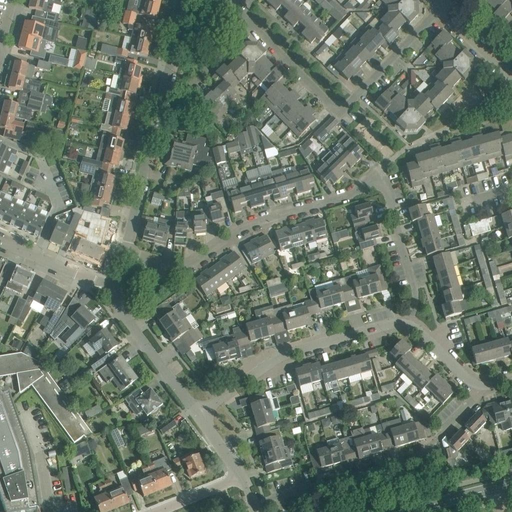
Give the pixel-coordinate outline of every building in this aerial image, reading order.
[(54,1),(48,0),(30,0),(29,9),(36,11),(34,17),(54,22),(56,14),(51,12),(54,1)] [(275,0),(270,5),(276,11),(281,6),(283,9),(291,0),(275,0)] [(291,0),(283,9),(288,13),(284,18),(288,22),(305,4),(302,1),(301,0),(291,0)] [(377,17),(381,21),(393,32),(395,29),(397,31),(406,22),(409,25),(417,16),(417,4),(412,0),(380,0),(376,5),(379,7),(383,3),(388,8),(388,14),(384,18),(380,14),(377,17)] [(496,12),(507,0),(476,0),(480,4),(483,0),(496,12)] [(505,18),(511,11),(511,2),(509,0),(507,0),(496,12),(493,16),(505,27),(509,22),(505,18)] [(156,20),(160,6),(147,2),(139,1),(137,10),(135,9),(132,11),(131,13),(125,12),(124,17),(137,20),(138,15),(156,20)] [(365,1),(356,10),(367,10),(370,6),(365,1)] [(307,4),(305,4),(288,22),(294,28),(298,23),(301,25),(311,14),(313,12),(310,9),(310,7),(307,4)] [(332,9),(343,19),(346,15),(336,5),(332,9)] [(83,10),(80,20),(83,21),(81,29),(93,32),(98,13),(83,10)] [(317,20),(311,14),(301,25),(306,30),(301,35),(305,38),(320,23),(322,21),(319,18),(317,20)] [(357,15),(365,22),(370,17),(367,14),(357,15)] [(346,20),(351,24),(351,23),(354,26),(357,23),(354,20),(355,20),(350,16),(346,20)] [(22,23),(21,30),(23,30),(22,35),(46,42),(49,29),(59,32),(61,24),(54,23),(54,22),(34,17),(32,17),(34,18),(32,24),(30,24),(25,22),(25,24),(22,23)] [(135,25),(137,20),(124,17),(122,24),(128,25),(128,27),(129,30),(132,31),(130,38),(150,43),(154,29),(135,25)] [(346,20),(339,27),(343,31),(351,24),(346,20)] [(398,37),(393,32),(381,21),(373,30),(389,46),(398,37)] [(320,23),(305,38),(311,44),(316,40),(319,43),(324,38),(323,37),(331,29),(328,26),(326,28),(320,23)] [(389,46),(373,30),(369,26),(361,34),(378,50),(381,46),(386,50),(389,46)] [(338,30),(332,35),(338,41),(343,35),(338,30)] [(430,61),(432,62),(447,47),(449,45),(452,41),(443,32),(427,49),(435,57),(430,61)] [(374,54),(378,50),(361,34),(353,42),(374,62),(378,58),(374,54)] [(22,35),(18,49),(31,52),(30,56),(44,60),(46,51),(44,50),(46,42),(22,35)] [(211,39),(215,43),(219,39),(215,35),(211,39)] [(147,57),(150,43),(130,38),(128,47),(131,48),(130,53),(147,57)] [(353,42),(346,49),(363,65),(366,61),(371,65),(374,62),(353,42)] [(325,44),(315,54),(318,57),(328,47),(325,44)] [(257,88),(261,83),(275,70),(262,57),(266,54),(257,45),(245,45),(236,54),(239,57),(227,69),(240,82),(239,83),(244,88),(247,85),(242,80),(247,75),(253,75),(259,80),(254,85),(257,88)] [(451,85),(453,87),(461,79),(464,82),(473,73),(472,61),(468,56),(463,52),(460,55),(452,47),(450,49),(447,47),(432,62),(434,64),(438,60),(443,64),(443,71),(437,77),(448,88),(451,85)] [(76,58),(78,50),(71,49),(69,57),(76,58)] [(346,49),(339,57),(359,77),(363,73),(359,69),(363,65),(346,49)] [(115,57),(126,60),(128,52),(117,50),(115,57)] [(77,52),(73,70),(82,73),(87,55),(77,52)] [(50,57),(48,63),(51,64),(67,68),(69,61),(50,57)] [(137,62),(126,60),(115,57),(114,62),(127,65),(124,78),(124,79),(141,83),(142,77),(140,76),(141,69),(136,67),(137,62)] [(356,81),(359,77),(339,57),(338,58),(331,65),(348,81),(352,77),(356,81)] [(95,70),(98,60),(88,58),(85,68),(95,70)] [(42,62),(39,61),(37,68),(49,72),(51,64),(48,63),(42,62)] [(15,62),(12,75),(24,78),(31,81),(35,67),(15,62)] [(216,82),(220,78),(232,90),(239,83),(240,82),(227,69),(224,66),(212,78),(216,82)] [(289,78),(285,74),(278,67),(275,70),(261,83),(269,91),(281,79),(285,83),(289,78)] [(8,88),(28,93),(30,85),(36,87),(38,82),(31,81),(24,78),(12,75),(10,82),(9,82),(8,86),(9,87),(8,88)] [(139,88),(141,83),(124,79),(124,78),(118,77),(115,90),(110,88),(109,94),(128,99),(129,94),(135,95),(137,88),(139,88)] [(437,77),(428,87),(445,102),(453,93),(448,88),(437,77)] [(220,86),(216,90),(232,106),(240,99),(232,90),(220,78),(216,82),(220,86)] [(260,99),(268,107),(285,91),(281,87),(285,83),(281,79),(269,91),(260,99)] [(389,108),(400,96),(390,87),(374,104),(384,113),(387,110),(389,108)] [(436,112),(445,102),(428,87),(419,96),(430,106),(436,112)] [(225,114),(232,106),(216,90),(212,94),(208,89),(204,93),(225,114)] [(276,115),(296,94),(293,90),(289,95),(285,91),(268,107),(276,115)] [(44,95),(31,92),(29,101),(47,106),(51,107),(53,100),(51,98),(44,96),(44,95)] [(107,113),(132,119),(133,113),(131,113),(133,105),(127,104),(128,99),(109,94),(106,93),(105,100),(110,101),(107,113)] [(225,114),(204,93),(201,97),(205,101),(201,105),(208,112),(217,122),(225,114)] [(283,122),(300,106),(296,102),(300,98),(296,94),(276,115),(283,122)] [(406,103),(400,96),(389,108),(392,110),(390,112),(398,121),(395,124),(404,132),(416,132),(425,123),(422,120),(430,111),(428,109),(430,106),(419,96),(413,103),(406,103)] [(27,108),(15,104),(5,102),(2,115),(24,121),(26,110),(40,113),(40,112),(45,113),(47,106),(29,101),(27,108)] [(283,122),(291,130),(312,110),(308,106),(304,110),(300,106),(283,122)] [(315,113),(312,110),(291,130),(299,138),(309,127),(312,130),(318,125),(311,118),(315,113)] [(131,124),(132,119),(107,113),(104,126),(101,125),(100,130),(103,131),(119,135),(121,130),(126,132),(128,124),(131,124)] [(3,137),(23,142),(25,134),(22,133),(25,121),(24,121),(2,115),(0,121),(0,128),(5,130),(3,137)] [(328,133),(338,123),(332,117),(322,127),(328,133)] [(25,131),(64,142),(67,133),(27,122),(25,131)] [(245,128),(246,132),(251,148),(258,146),(257,139),(261,138),(259,132),(255,128),(254,128),(253,126),(245,128)] [(322,127),(318,131),(313,136),(319,142),(328,133),(322,127)] [(103,131),(99,149),(123,155),(124,150),(122,149),(124,141),(118,140),(119,135),(103,131)] [(237,136),(237,137),(241,151),(251,148),(246,132),(239,135),(237,136)] [(475,134),(483,162),(494,159),(488,137),(482,138),(481,132),(475,134)] [(488,137),(494,159),(504,156),(499,140),(505,138),(504,138),(503,132),(488,137)] [(273,133),(272,134),(268,138),(275,146),(280,141),(273,133)] [(337,145),(355,164),(360,159),(356,154),(360,151),(355,146),(356,145),(346,134),(337,143),(338,144),(337,145)] [(473,164),(483,162),(475,134),(470,135),(472,141),(467,142),(473,164)] [(164,165),(174,167),(191,172),(192,165),(201,167),(202,165),(209,167),(209,166),(213,166),(212,161),(210,161),(211,158),(207,157),(208,149),(204,148),(206,139),(197,137),(187,135),(185,143),(171,140),(164,165)] [(511,135),(504,138),(505,138),(499,140),(504,156),(505,162),(511,159),(511,142),(511,143),(511,142),(511,135)] [(455,140),(463,168),(473,164),(467,142),(462,144),(460,138),(455,140)] [(452,171),(463,168),(455,140),(450,141),(451,147),(446,148),(452,171)] [(0,142),(0,157),(13,163),(10,161),(12,155),(16,156),(19,151),(0,142)] [(237,142),(235,143),(226,146),(228,155),(240,151),(237,142)] [(434,146),(442,174),(452,171),(446,148),(441,150),(439,144),(434,146)] [(332,157),(342,168),(346,164),(351,169),(355,164),(337,145),(332,149),(334,151),(331,154),(333,156),(332,157)] [(431,177),(442,174),(434,146),(429,147),(430,153),(425,154),(431,177)] [(225,162),(221,147),(213,149),(217,165),(225,162)] [(122,161),(123,155),(99,149),(95,167),(110,171),(112,167),(117,168),(119,160),(122,161)] [(279,160),(291,157),(290,151),(277,154),(279,160)] [(410,159),(411,164),(411,165),(416,163),(422,185),(433,182),(431,177),(425,154),(410,159)] [(11,168),(13,163),(0,157),(0,172),(8,176),(8,175),(4,173),(7,167),(11,168)] [(323,165),(338,181),(343,176),(339,171),(342,168),(332,157),(327,161),(325,159),(322,162),(324,164),(323,165)] [(411,165),(411,164),(401,167),(403,174),(407,172),(412,188),(422,185),(416,163),(411,165)] [(109,176),(110,171),(95,167),(81,164),(79,173),(93,176),(91,186),(114,192),(115,186),(113,186),(115,178),(109,176)] [(321,178),(320,180),(325,185),(329,181),(333,186),(338,181),(323,165),(319,170),(317,168),(314,170),(321,178)] [(304,171),(297,173),(303,194),(310,192),(308,185),(313,184),(312,177),(310,178),(307,167),(303,168),(304,171)] [(223,168),(218,170),(222,183),(227,181),(223,168)] [(297,196),(303,194),(297,173),(296,173),(294,168),(291,169),(290,168),(284,169),(290,191),(295,189),(297,196)] [(273,173),(281,200),(287,198),(285,192),(290,191),(284,169),(273,173)] [(261,177),(267,197),(272,196),(274,202),(281,200),(273,173),(271,173),(271,174),(261,177)] [(488,178),(486,173),(476,176),(478,182),(488,178)] [(250,180),(258,207),(264,205),(262,199),(267,197),(261,177),(250,180)] [(240,190),(244,204),(249,203),(251,209),(258,207),(250,180),(248,181),(249,184),(245,185),(246,188),(240,190)] [(92,200),(90,205),(101,208),(103,203),(108,204),(110,197),(113,197),(114,192),(91,186),(87,185),(86,190),(90,191),(89,192),(90,192),(88,199),(92,200)] [(225,188),(229,202),(231,202),(234,214),(241,212),(239,206),(244,204),(240,190),(239,190),(237,185),(225,188)] [(0,219),(3,221),(13,197),(11,201),(5,198),(6,194),(1,192),(0,194),(0,219)] [(213,206),(208,208),(211,221),(213,225),(224,222),(221,210),(226,209),(221,192),(210,195),(213,206)] [(165,196),(163,196),(154,193),(152,199),(164,202),(165,196)] [(49,197),(43,195),(41,199),(51,203),(49,197)] [(15,226),(25,203),(25,202),(23,206),(17,203),(18,200),(13,197),(3,221),(15,226)] [(447,206),(453,205),(451,198),(442,200),(444,206),(447,206)] [(15,226),(27,232),(37,208),(35,212),(29,209),(30,205),(25,203),(15,226)] [(350,216),(353,226),(354,228),(365,224),(364,219),(375,215),(372,204),(354,209),(356,215),(350,216)] [(412,207),(408,208),(412,222),(417,221),(428,218),(428,217),(425,206),(413,209),(412,207)] [(42,210),(37,208),(27,232),(39,237),(49,214),(49,213),(47,217),(40,214),(42,210)] [(81,217),(83,212),(76,208),(72,210),(73,213),(81,217)] [(205,221),(211,221),(208,208),(198,211),(192,212),(192,217),(194,230),(194,235),(206,233),(205,221)] [(511,212),(501,216),(504,225),(504,226),(511,223),(511,209),(511,210),(511,212)] [(83,212),(80,220),(90,224),(88,229),(93,231),(103,234),(104,232),(104,229),(105,229),(107,222),(101,220),(102,216),(100,216),(96,215),(91,214),(83,212)] [(194,230),(192,217),(184,218),(184,213),(176,213),(175,223),(174,236),(174,246),(186,246),(187,229),(194,230)] [(142,216),(140,223),(146,225),(142,240),(153,243),(158,226),(159,219),(154,218),(154,219),(142,216)] [(433,216),(428,217),(428,218),(417,221),(420,233),(436,228),(433,216)] [(491,218),(463,227),(467,239),(490,232),(488,223),(491,223),(491,218)] [(310,222),(315,242),(327,238),(322,219),(310,222)] [(168,234),(174,236),(175,223),(164,222),(163,228),(158,226),(153,243),(165,246),(168,234)] [(298,226),(304,245),(315,242),(310,222),(298,226)] [(50,242),(61,247),(64,240),(69,243),(72,237),(77,226),(71,223),(68,229),(58,224),(50,242)] [(378,226),(369,229),(367,230),(365,224),(354,228),(355,233),(354,233),(356,241),(358,240),(361,250),(372,247),(370,241),(382,238),(378,226)] [(78,225),(75,232),(86,237),(85,242),(100,249),(101,245),(103,239),(102,239),(103,236),(103,234),(93,231),(88,229),(78,225)] [(292,248),(304,245),(298,226),(287,229),(292,248)] [(439,240),(436,228),(420,233),(423,244),(439,240)] [(275,232),(278,242),(281,252),(292,248),(287,229),(275,232)] [(338,233),(331,235),(334,244),(338,243),(340,240),(338,233)] [(456,235),(457,240),(459,247),(465,245),(461,234),(456,235)] [(255,241),(263,259),(274,254),(266,236),(255,241)] [(74,244),(70,251),(75,253),(74,254),(99,264),(105,251),(100,249),(85,242),(76,238),(74,244)] [(427,256),(436,253),(443,252),(439,240),(423,244),(427,256)] [(244,246),(248,255),(252,264),(263,259),(255,241),(244,246)] [(224,260),(236,276),(246,268),(234,252),(224,260)] [(432,258),(436,270),(452,266),(449,254),(432,258)] [(479,265),(481,270),(486,268),(482,257),(477,259),(479,265)] [(214,267),(226,283),(236,276),(224,260),(214,267)] [(370,278),(364,279),(369,296),(388,291),(381,266),(368,270),(370,278)] [(455,277),(452,266),(436,270),(439,282),(455,277)] [(204,274),(216,290),(226,283),(214,267),(204,274)] [(498,275),(496,267),(490,269),(494,282),(500,280),(501,280),(499,275),(498,275)] [(20,294),(23,286),(27,288),(32,276),(18,270),(13,282),(9,280),(6,287),(20,294)] [(194,281),(200,289),(206,297),(216,290),(204,274),(194,281)] [(357,300),(369,296),(364,279),(358,281),(356,275),(344,278),(350,298),(356,296),(357,300)] [(273,280),(272,280),(271,276),(265,278),(266,282),(265,282),(267,288),(275,286),(273,280)] [(443,294),(459,289),(455,277),(439,282),(443,294)] [(326,284),(328,290),(332,307),(344,303),(343,300),(350,298),(344,278),(326,284)] [(493,292),(489,280),(484,282),(488,294),(493,292)] [(501,285),(500,280),(494,282),(497,293),(503,291),(501,285)] [(43,281),(32,301),(44,307),(55,288),(43,281)] [(285,283),(276,286),(279,295),(288,293),(285,283)] [(55,288),(44,307),(43,310),(53,315),(43,331),(50,335),(52,331),(62,316),(66,309),(60,306),(67,294),(55,288)] [(308,291),(311,301),(315,314),(325,311),(325,309),(332,307),(328,290),(316,293),(315,289),(308,291)] [(443,294),(446,305),(457,302),(458,303),(462,301),(459,289),(443,294)] [(497,293),(500,300),(501,305),(506,304),(503,291),(497,293)] [(488,294),(490,301),(492,308),(497,306),(493,292),(488,294)] [(18,321),(24,306),(26,302),(18,298),(10,317),(18,321)] [(160,312),(155,316),(166,332),(185,319),(187,317),(178,305),(177,306),(172,310),(169,306),(166,301),(157,307),(160,312)] [(315,314),(311,301),(304,303),(306,308),(294,312),(299,329),(306,326),(307,328),(311,327),(308,316),(315,314)] [(446,321),(450,320),(450,318),(461,314),(458,303),(457,302),(446,305),(441,307),(446,321)] [(274,310),(280,331),(286,329),(287,332),(299,329),(294,312),(292,305),(274,310)] [(31,309),(24,306),(18,321),(17,321),(23,324),(31,309)] [(72,330),(77,325),(84,331),(94,320),(82,308),(70,321),(62,316),(52,331),(59,336),(66,325),(72,330)] [(263,321),(257,323),(262,339),(263,339),(263,340),(265,341),(269,340),(269,338),(269,337),(274,336),(273,333),(280,331),(274,310),(273,310),(273,309),(261,313),(263,321)] [(475,317),(469,319),(464,320),(465,326),(477,322),(475,317)] [(185,319),(166,332),(171,339),(169,340),(172,343),(173,343),(181,337),(185,343),(200,332),(197,328),(193,330),(192,329),(185,319)] [(257,323),(245,326),(239,328),(244,347),(252,345),(251,343),(262,339),(257,323)] [(244,347),(239,328),(232,330),(233,335),(222,338),(228,361),(236,359),(237,360),(241,359),(238,349),(244,347)] [(107,354),(109,352),(117,346),(105,330),(95,338),(89,342),(100,357),(104,354),(105,355),(107,353),(107,354)] [(200,332),(185,343),(189,348),(200,340),(200,339),(203,337),(200,332)] [(460,332),(453,334),(455,344),(462,343),(460,332)] [(228,361),(222,338),(201,344),(203,351),(212,348),(215,360),(213,361),(214,365),(221,363),(222,364),(223,365),(227,364),(228,362),(228,361)] [(499,359),(511,356),(508,344),(509,344),(507,339),(495,343),(499,359)] [(399,362),(407,354),(410,350),(399,340),(396,343),(398,345),(389,353),(398,362),(399,362)] [(31,356),(36,347),(29,343),(24,352),(31,356)] [(495,343),(483,346),(487,362),(499,359),(495,343)] [(474,366),(487,362),(483,346),(471,349),(475,361),(472,362),(474,366)] [(372,371),(370,365),(368,359),(371,358),(370,352),(363,354),(363,356),(355,359),(359,375),(372,371)] [(21,354),(0,357),(0,499),(1,502),(4,511),(39,511),(30,454),(8,394),(4,395),(2,391),(0,391),(0,377),(17,375),(19,392),(20,395),(31,386),(72,442),(82,435),(84,438),(91,433),(39,363),(21,354)] [(104,354),(100,357),(90,364),(94,370),(108,360),(105,355),(104,354)] [(404,374),(416,362),(407,354),(399,362),(398,362),(395,365),(403,374),(404,374)] [(111,380),(116,377),(125,389),(136,380),(136,381),(137,380),(132,373),(131,373),(129,370),(130,370),(126,365),(121,358),(110,367),(108,365),(109,364),(93,375),(93,376),(99,372),(107,383),(106,383),(107,384),(109,382),(110,383),(112,381),(111,380)] [(348,378),(359,375),(355,359),(343,362),(348,378)] [(43,362),(41,364),(48,372),(50,369),(43,362)] [(331,366),(336,382),(348,378),(343,362),(331,366)] [(404,374),(403,374),(399,378),(408,387),(413,383),(424,371),(416,362),(404,374)] [(307,368),(311,384),(323,381),(323,380),(320,369),(319,364),(307,368)] [(324,385),(336,382),(331,366),(327,367),(326,365),(320,366),(321,369),(320,369),(323,380),(323,381),(324,385)] [(299,387),(311,384),(307,368),(295,371),(299,387)] [(433,379),(424,371),(413,383),(422,391),(425,388),(424,387),(433,379)] [(436,375),(433,379),(424,387),(425,388),(430,393),(426,397),(429,400),(430,400),(433,396),(445,384),(436,375)] [(394,384),(387,386),(389,391),(396,389),(395,390),(400,395),(404,391),(400,387),(400,388),(399,387),(396,389),(394,384)] [(454,393),(445,384),(433,396),(442,405),(454,393)] [(289,393),(296,391),(294,385),(286,387),(287,393),(289,393)] [(132,395),(125,400),(129,406),(137,416),(143,411),(147,417),(151,414),(152,414),(154,413),(155,412),(157,411),(158,410),(158,409),(158,408),(159,408),(162,405),(151,389),(143,394),(140,389),(132,395)] [(265,394),(248,398),(248,399),(250,405),(254,417),(271,412),(275,411),(279,410),(276,398),(272,399),(269,392),(265,394)] [(380,399),(378,394),(367,397),(369,402),(373,401),(380,399)] [(404,399),(409,404),(413,400),(408,395),(404,399)] [(418,405),(413,400),(409,404),(414,409),(418,405)] [(426,412),(434,404),(430,400),(429,400),(418,412),(427,421),(431,417),(426,412)] [(347,403),(342,404),(344,410),(356,406),(354,401),(347,403)] [(331,408),(332,413),(344,410),(342,404),(342,402),(330,405),(331,408)] [(511,429),(504,404),(493,407),(492,404),(486,406),(492,426),(501,424),(503,431),(511,429)] [(332,413),(331,408),(319,411),(321,416),(332,413)] [(319,411),(307,415),(309,420),(321,416),(319,411)] [(256,425),(254,426),(257,436),(271,432),(269,426),(274,424),(271,412),(254,417),(256,425)] [(469,440),(471,442),(476,438),(473,435),(486,422),(477,414),(464,427),(467,429),(463,433),(469,440)] [(322,418),(322,426),(339,427),(339,418),(322,418)] [(163,435),(168,431),(176,426),(171,419),(158,428),(163,435)] [(421,422),(414,424),(413,422),(411,421),(401,424),(407,445),(425,439),(421,422)] [(381,425),(383,433),(388,450),(407,445),(401,424),(400,422),(390,424),(390,422),(381,425)] [(142,428),(136,431),(139,438),(145,436),(142,428)] [(352,437),(345,439),(352,462),(363,459),(362,457),(370,455),(363,431),(362,429),(350,432),(352,437)] [(370,455),(388,450),(383,433),(371,437),(369,429),(363,431),(370,455)] [(117,430),(109,434),(117,450),(124,447),(117,430)] [(271,432),(257,436),(259,443),(258,443),(258,444),(261,443),(261,446),(259,446),(262,455),(286,448),(286,447),(284,448),(278,430),(271,432)] [(443,449),(449,471),(452,471),(453,471),(455,471),(453,460),(454,460),(457,457),(458,454),(457,452),(469,440),(463,433),(460,431),(448,444),(450,447),(443,449)] [(341,465),(352,462),(345,439),(338,441),(337,439),(326,442),(328,448),(333,465),(341,463),(341,465)] [(89,446),(88,447),(87,445),(79,449),(82,456),(84,455),(85,458),(92,455),(91,454),(92,454),(89,446)] [(286,448),(262,455),(264,463),(265,463),(266,462),(267,466),(266,466),(265,466),(267,474),(281,469),(293,466),(290,458),(289,459),(286,448)] [(309,454),(311,461),(314,471),(333,465),(328,448),(309,454)] [(188,455),(179,459),(173,462),(175,469),(185,465),(190,478),(204,472),(197,455),(190,458),(188,455)] [(147,465),(149,472),(155,469),(153,463),(147,465)] [(149,472),(147,465),(141,468),(143,474),(149,472)] [(158,474),(151,476),(158,492),(172,486),(165,471),(164,471),(164,470),(158,473),(158,474)] [(143,498),(158,492),(151,476),(145,479),(144,478),(138,481),(138,482),(137,482),(136,479),(130,481),(135,492),(140,490),(143,498)] [(115,492),(108,494),(114,509),(129,504),(123,491),(130,488),(126,478),(119,481),(122,489),(121,489),(121,488),(115,491),(115,492)] [(104,483),(106,489),(112,487),(110,481),(104,483)] [(104,483),(98,486),(100,492),(106,489),(104,483)] [(108,511),(114,509),(108,494),(101,497),(101,496),(95,499),(95,500),(94,500),(98,511),(108,511)]
